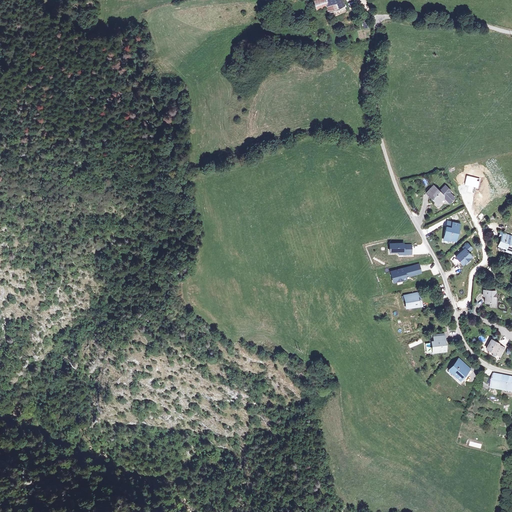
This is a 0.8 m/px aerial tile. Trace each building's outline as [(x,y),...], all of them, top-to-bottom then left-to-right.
[(343,0),(319,0),(315,2),(319,11),(327,9),(329,14),(341,10),(342,13),(346,12),(345,8),(346,7),(343,0)] [(362,22),(364,29),(372,28),(370,20),(362,22)] [(467,175),(465,184),(469,185),(468,191),(475,193),(476,187),(478,188),(480,178),(467,175)] [(439,192),(433,186),(426,194),(438,205),(444,197),(450,202),(454,197),(449,192),(450,190),(445,185),(439,192)] [(447,228),(443,241),(451,243),(451,241),(456,242),(460,225),(453,223),(451,229),(447,228)] [(511,238),(501,235),(497,247),(505,249),(504,251),(510,253),(511,245),(511,238)] [(473,249),(468,243),(462,248),(464,249),(456,257),(463,266),(473,257),(469,253),(473,249)] [(405,244),(392,244),(391,252),(401,252),(401,255),(413,255),(413,246),(405,246),(405,244)] [(407,279),(406,277),(422,272),(419,263),(391,272),(393,281),(394,283),(407,279)] [(486,291),(486,296),(486,302),(496,303),(496,292),(486,291)] [(404,296),(405,309),(422,308),(421,294),(404,296)] [(433,342),(431,342),(431,347),(433,347),(433,353),(446,352),(445,341),(441,342),(441,336),(433,337),(433,342)] [(421,339),(408,344),(410,348),(423,343),(421,339)] [(498,355),(502,347),(499,345),(500,344),(491,340),(487,350),(498,355)] [(457,365),(456,363),(449,371),(460,381),(470,370),(460,361),(457,365)] [(492,382),(492,387),(491,391),(511,393),(511,378),(493,377),(492,382)]
